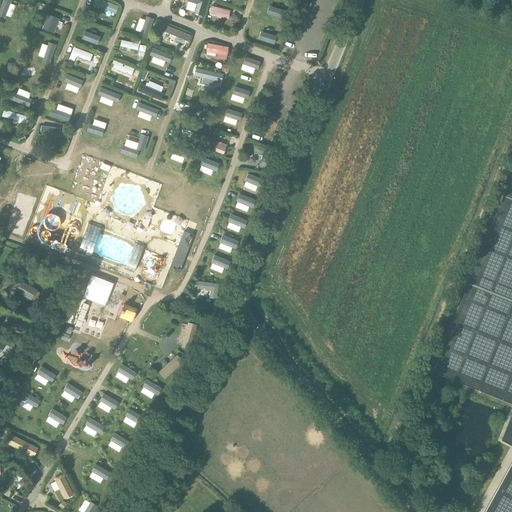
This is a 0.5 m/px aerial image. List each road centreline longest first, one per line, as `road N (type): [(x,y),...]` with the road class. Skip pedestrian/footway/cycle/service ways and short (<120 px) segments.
road 1 (unclassified): [(233,305),(357,0)]
road 2 (unclassified): [(418,511),(233,305)]
road 3 (unclassified): [(113,511),(233,305)]
